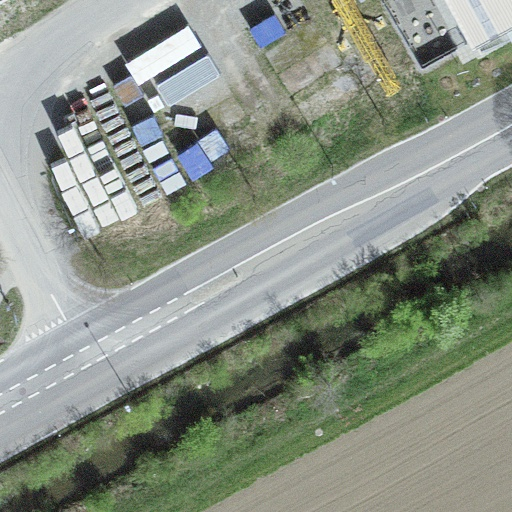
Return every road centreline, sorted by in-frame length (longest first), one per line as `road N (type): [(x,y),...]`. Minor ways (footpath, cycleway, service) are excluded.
road 1 (secondary): [(511,129),(88,371)]
road 2 (unclassified): [(88,371),(0,200)]
road 3 (unclassified): [(0,89),(138,0)]
